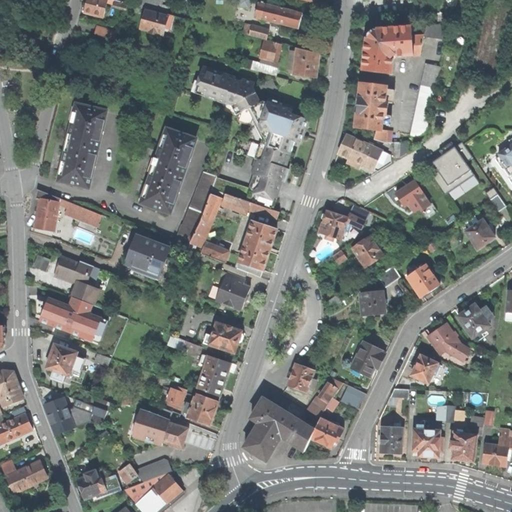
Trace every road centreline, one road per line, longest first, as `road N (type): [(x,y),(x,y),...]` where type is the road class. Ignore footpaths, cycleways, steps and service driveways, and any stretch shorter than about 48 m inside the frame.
road 1 (residential): [(245,493),(231,438),(334,125),(345,0)]
road 2 (residential): [(349,477),(411,330),(511,259)]
road 3 (residential): [(16,187),(29,178),(78,0)]
road 4 (residential): [(22,357),(16,187)]
road 5 (residential): [(511,502),(462,486),(349,477)]
road 6 (residential): [(78,511),(22,357)]
